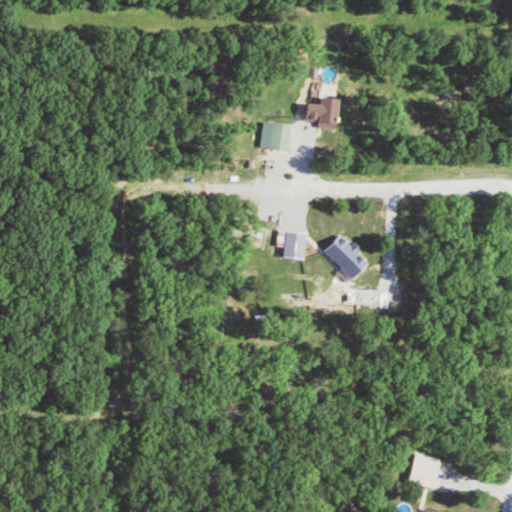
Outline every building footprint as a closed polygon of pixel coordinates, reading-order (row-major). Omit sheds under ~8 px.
[(306,102),(305,120),(319,120),(318,127),(335,127),(336,114),(337,114),(337,97),(319,96),(319,102),(306,102)] [(291,149),(293,123),(273,121),(271,148),(291,149)] [(285,153),(272,151),(270,163),(283,165),(285,153)] [(307,257),(308,231),(281,230),(280,245),(286,245),(285,256),(307,257)] [(326,248),(353,276),(371,260),(354,242),(352,244),(341,233),(326,248)] [(442,458),(418,452),(410,481),(435,487),(442,458)]
